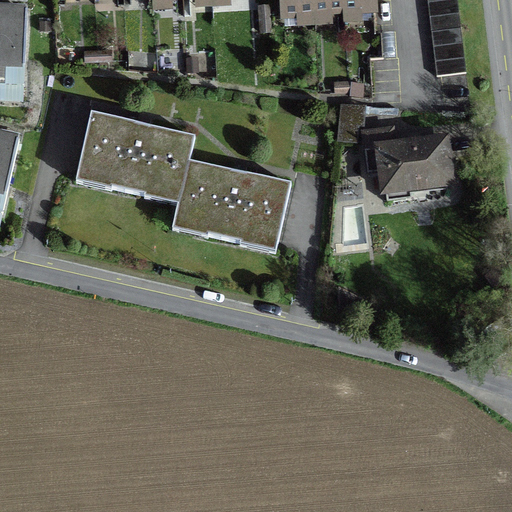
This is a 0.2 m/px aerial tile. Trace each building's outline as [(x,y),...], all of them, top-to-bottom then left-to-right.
[(314,13),(313,0),(282,0),(284,15),(314,13)] [(342,0),(313,0),(314,13),(343,11),(342,0)] [(342,0),(343,11),(373,9),(374,9),(373,0),(342,0)] [(427,0),(437,77),(466,73),(457,0),(427,0)] [(15,12),(0,11),(0,85),(24,86),(27,13),(15,12)] [(274,12),(264,12),(266,35),(276,35),(274,12)] [(361,114),(344,113),(343,146),(360,147),(361,114)] [(180,198),(188,164),(194,139),(92,116),(78,174),(115,183),(113,191),(145,199),(147,190),(180,198)] [(434,197),(433,187),(450,185),(445,142),(394,149),(391,131),(363,134),(368,174),(382,172),(384,193),(386,193),(387,203),(411,200),(434,197)] [(0,214),(2,215),(19,142),(0,138),(0,214)] [(242,237),(277,245),(290,187),(188,164),(180,198),(175,222),(209,229),(207,237),(240,244),(242,237)] [(359,316),(371,308),(340,292),(341,307),(359,316)]
